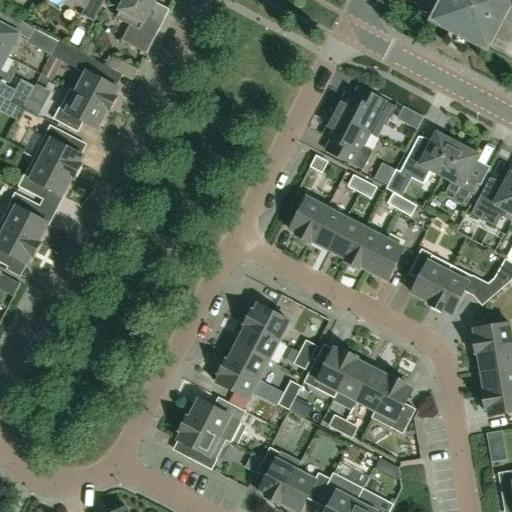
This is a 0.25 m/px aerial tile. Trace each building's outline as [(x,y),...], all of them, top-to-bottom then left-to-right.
[(94,23),(105,0),(67,0),(85,9),(81,16),(94,23)] [(147,54),(162,25),(152,20),(153,18),(151,10),(156,0),(125,0),(116,19),(130,26),(122,41),(147,54)] [(487,49),(511,0),(445,0),(434,22),(487,49)] [(5,27),(0,24),(0,53),(7,58),(19,35),(30,40),(35,29),(10,16),(5,27)] [(112,111),(118,99),(115,98),(119,90),(104,82),(111,69),(59,42),(52,57),(86,74),(77,93),(112,111)] [(0,96),(10,102),(16,91),(0,82),(0,71),(7,58),(0,53),(0,96)] [(133,80),(138,70),(114,57),(109,67),(133,80)] [(51,80),(63,84),(68,67),(57,63),(51,80)] [(397,107),(376,96),(357,87),(352,97),(346,95),(335,116),(369,134),(373,135),(378,138),(385,125),(387,126),(397,107)] [(112,111),(77,93),(71,90),(55,120),(78,132),(84,122),(98,130),(108,110),(111,112),(112,111)] [(369,134),(335,116),(324,137),(348,149),(342,160),(363,171),(373,152),(366,148),(373,135),(369,134)] [(42,160),(77,179),(83,167),(80,165),(84,157),(69,150),(75,139),(51,127),(46,138),(35,157),(42,160)] [(441,177),(460,141),(460,140),(441,136),(437,134),(425,157),(412,150),(400,173),(423,185),(431,171),(441,177)] [(466,207),(477,185),(467,179),(479,156),(475,154),(461,141),(460,141),(441,177),(452,182),(444,196),(466,207)] [(77,179),(42,160),(35,157),(20,187),(43,199),(48,189),(63,197),(73,178),(76,179),(77,179)] [(322,175),(328,164),(316,157),(310,168),(322,175)] [(385,173),(379,184),(386,188),(392,176),(385,173)] [(511,173),(499,196),(485,189),(471,215),(496,228),(502,217),(511,222),(511,173)] [(360,194),(366,182),(354,176),(348,188),(360,194)] [(399,195),(405,183),(396,178),(390,190),(399,195)] [(372,200),(378,189),(366,182),(360,194),(372,200)] [(400,212),(406,201),(394,194),(388,205),(400,212)] [(6,228),(41,246),(42,246),(39,244),(49,225),(34,217),(39,207),(16,195),(10,205),(0,225),(6,228)] [(309,245),(328,210),(308,199),(291,231),(299,235),(297,238),(309,245)] [(411,218),(417,207),(406,201),(400,212),(411,218)] [(331,250),(347,220),(328,210),(309,245),(310,245),(312,242),(322,247),(323,245),(331,250)] [(348,265),(366,230),(347,220),(331,250),(339,253),(338,255),(348,261),(347,264),(348,265)] [(6,228),(0,225),(0,263),(8,267),(13,257),(28,265),(32,257),(35,259),(41,246),(6,228)] [(368,271),(385,239),(366,230),(348,265),(359,271),(361,268),(368,271)] [(388,282),(405,250),(385,239),(368,271),(388,282)] [(431,308),(449,273),(430,263),(433,257),(423,251),(410,274),(420,280),(413,295),(431,305),(430,308),(431,308)] [(511,280),(511,263),(505,260),(495,280),(489,285),(475,297),(483,306),(511,280)] [(449,273),(431,308),(443,314),(444,311),(452,315),(465,292),(470,295),(479,279),(473,276),(472,278),(452,267),(449,273)] [(290,322),(258,306),(254,313),(251,312),(245,324),(280,342),(290,322)] [(270,362),(280,342),(245,324),(244,325),(248,326),(242,337),(244,338),(240,346),(270,362)] [(475,353),(511,346),(511,334),(510,325),(475,331),(476,339),(473,340),(475,353)] [(311,359),(317,348),(306,342),(300,353),(311,359)] [(270,362),(240,346),(236,353),(234,352),(228,363),(225,361),(225,362),(260,381),(270,362)] [(511,368),(511,346),(475,353),(475,354),(479,353),(481,365),(483,365),(484,373),(511,368)] [(305,383),(315,388),(334,398),(338,392),(356,357),(344,351),(342,354),(335,350),(327,365),(317,359),(305,383)] [(305,371),(311,359),(300,353),(294,365),(305,371)] [(357,402),(373,372),(365,368),(366,366),(355,361),(357,357),(356,357),(338,392),(357,402)] [(250,400),(260,381),(225,362),(218,374),(222,376),(218,384),(250,400)] [(482,395),(511,390),(511,368),(484,373),(486,382),(483,382),(485,394),(482,395)] [(380,376),(373,372),(357,402),(376,412),(395,377),(394,377),(392,380),(381,374),(380,376)] [(402,434),(415,411),(405,405),(413,391),(405,387),(407,383),(395,377),(376,412),(373,419),(392,428),(402,434)] [(295,399),(301,388),(291,382),(285,394),(295,399)] [(511,413),(511,390),(482,395),(484,409),(488,409),(489,417),(511,413)] [(289,411),(295,399),(285,394),(279,405),(289,411)] [(221,438),(226,441),(230,442),(240,423),(237,421),(243,411),(220,399),(214,409),(200,401),(190,420),(186,418),(186,419),(221,438)] [(341,433),(347,422),(336,416),(330,428),(341,433)] [(217,460),(216,460),(226,441),(221,438),(186,419),(180,431),(183,433),(179,441),(193,448),(188,459),(211,471),(217,460)] [(352,439),(358,427),(347,422),(341,433),(352,439)] [(278,506),(296,471),(279,462),(282,456),(272,451),(260,474),(268,478),(260,493),(268,497),(266,500),(278,506)] [(316,481),(296,471),(278,506),(279,507),(280,503),(296,511),(300,511),(307,499),(318,504),(330,481),(319,475),(316,481)] [(511,471),(511,472),(499,474),(503,500),(511,498),(511,471)] [(352,511),(357,503),(337,492),(340,486),(330,481),(318,504),(328,510),(326,511),(352,511)] [(391,511),(394,506),(364,490),(357,503),(352,511),(391,511)]
